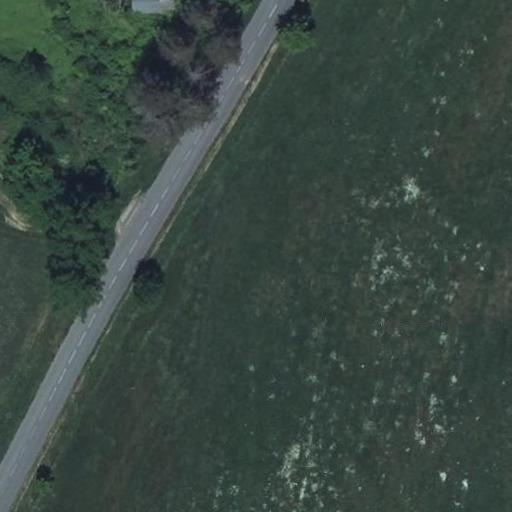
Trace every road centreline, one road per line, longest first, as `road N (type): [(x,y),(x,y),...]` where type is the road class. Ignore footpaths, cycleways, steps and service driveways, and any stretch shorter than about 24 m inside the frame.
road 1 (unclassified): [(0,498),(116,278),(281,0)]
road 2 (track): [(0,167),(116,278)]
